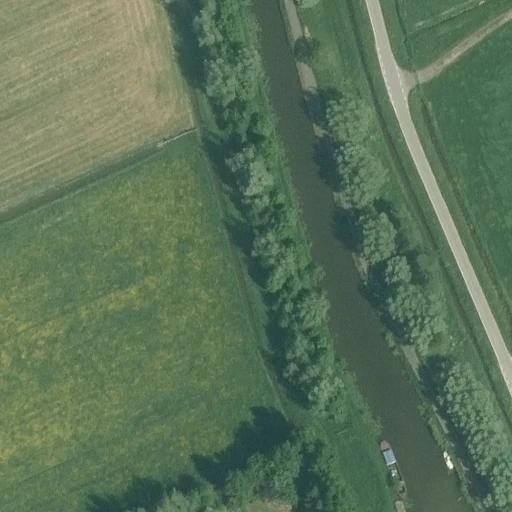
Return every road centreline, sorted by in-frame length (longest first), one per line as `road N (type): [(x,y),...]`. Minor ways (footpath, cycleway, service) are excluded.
road 1 (unclassified): [(511,382),(392,95),(368,0)]
road 2 (track): [(392,95),(511,16)]
